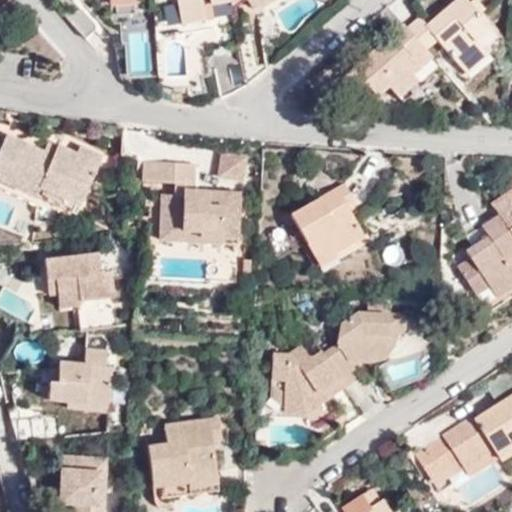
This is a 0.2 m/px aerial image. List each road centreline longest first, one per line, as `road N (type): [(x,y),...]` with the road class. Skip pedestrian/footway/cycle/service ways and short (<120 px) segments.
road 1 (residential): [(234,114),(511,140)]
road 2 (residential): [(283,485),(511,336)]
road 3 (residential): [(234,114),(365,0)]
road 4 (residential): [(95,101),(234,114)]
road 5 (residential): [(95,101),(89,65),(29,0)]
